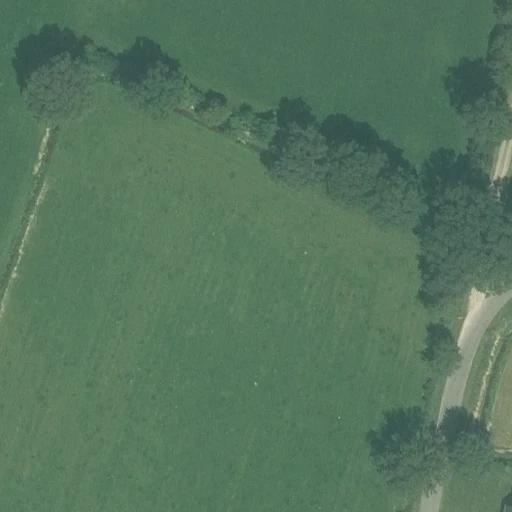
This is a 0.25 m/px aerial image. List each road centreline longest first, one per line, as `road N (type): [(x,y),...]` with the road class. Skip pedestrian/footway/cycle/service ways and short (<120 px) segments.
road 1 (unclassified): [(428,511),(461,360),(485,311),(511,283)]
road 2 (track): [(511,124),(479,272),(485,311)]
